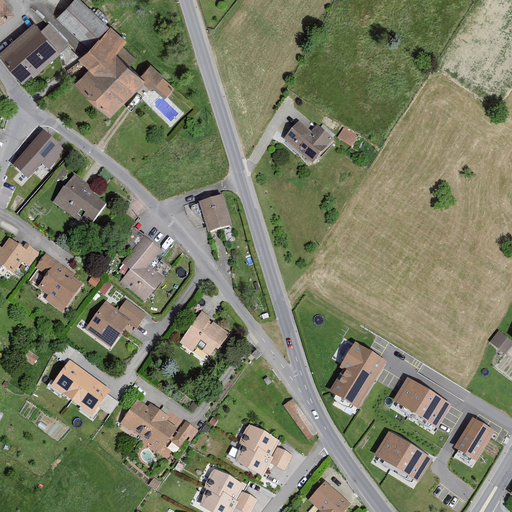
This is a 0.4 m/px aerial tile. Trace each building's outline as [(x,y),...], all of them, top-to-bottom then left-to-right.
[(5,0),(0,0),(0,23),(15,14),(5,0)] [(110,28),(80,0),(74,0),(57,19),(90,50),(99,40),(110,28)] [(34,22),(0,52),(0,55),(23,82),(32,74),(34,76),(61,52),(34,22)] [(89,71),(74,86),(110,119),(146,83),(130,67),(136,60),(124,47),(127,43),(110,28),(100,40),(99,40),(90,50),(89,52),(78,60),(89,71)] [(298,122),(284,138),(313,164),(334,140),(318,125),(311,133),(298,122)] [(358,138),(344,128),(338,138),(352,147),(358,138)] [(43,130),(11,166),(28,182),(43,165),(49,170),(66,150),(43,130)] [(74,175),(53,203),(80,223),(84,217),(92,223),(106,205),(93,195),(96,191),(74,175)] [(223,196),(199,203),(209,235),(232,229),(223,196)] [(120,282),(145,303),(165,279),(149,266),(162,251),(144,237),(122,264),(130,271),(120,282)] [(10,238),(2,248),(0,246),(0,265),(13,275),(22,262),(29,268),(40,254),(26,244),(23,248),(10,238)] [(82,286),(54,265),(38,287),(66,308),(82,286)] [(129,324),(137,330),(147,315),(127,301),(118,313),(130,322),(129,324)] [(105,303),(85,330),(111,349),(129,324),(130,322),(118,313),(105,303)] [(202,312),(179,343),(193,353),(197,347),(210,357),(216,350),(218,351),(230,335),(214,323),(211,326),(207,324),(211,319),(202,312)] [(511,347),(511,341),(499,331),(489,344),(505,356),(511,347)] [(387,364),(355,344),(340,369),(343,371),(329,393),(358,411),(387,364)] [(70,363),(52,388),(93,419),(112,393),(70,363)] [(450,406),(407,380),(394,401),(437,427),(450,406)] [(294,399),(284,407),(309,441),(318,434),(294,399)] [(148,408),(138,400),(120,424),(161,453),(178,429),(167,421),(170,418),(150,404),(148,408)] [(494,430),(474,419),(456,448),(476,460),(494,430)] [(280,442),(249,426),(239,444),(241,446),(238,453),(235,463),(263,478),(271,464),(274,459),(272,458),(277,448),(280,442)] [(431,458),(388,432),(375,453),(418,479),(431,458)] [(274,459),(271,464),(285,472),(293,457),(277,448),(272,458),(274,459)] [(214,471),(211,473),(204,489),(206,491),(203,496),(201,508),(208,511),(233,511),(236,508),(239,503),(236,502),(242,492),(245,486),(214,471)] [(326,483),(309,502),(320,511),(319,511),(345,511),(351,505),(326,483)] [(239,503),(236,508),(242,511),(251,511),(258,501),(242,492),(236,502),(239,503)]
